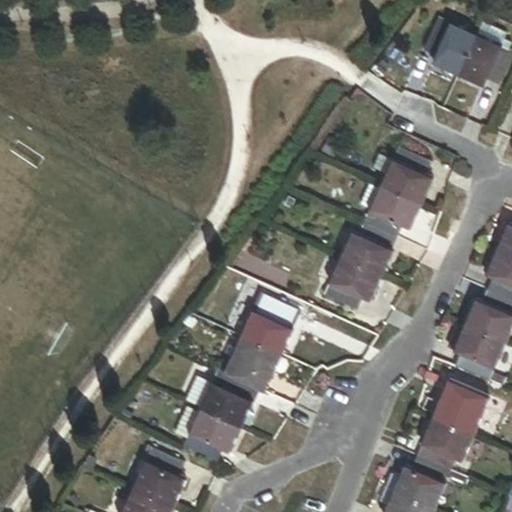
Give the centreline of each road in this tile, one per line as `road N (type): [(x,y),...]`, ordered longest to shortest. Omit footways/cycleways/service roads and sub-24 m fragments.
road 1 (residential): [(366,440),(482,195),(511,185)]
road 2 (residential): [(226,511),(234,493),(270,484),(320,444),(366,440)]
